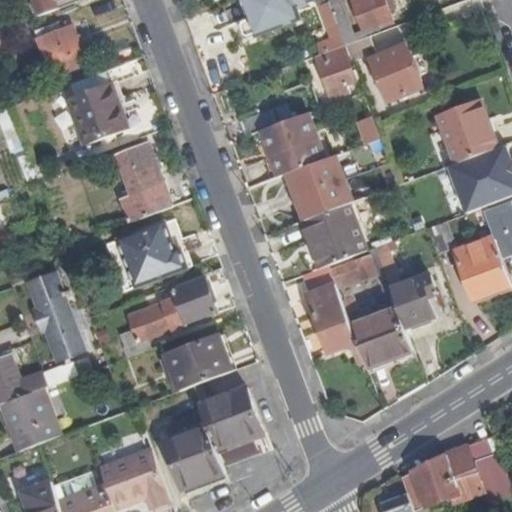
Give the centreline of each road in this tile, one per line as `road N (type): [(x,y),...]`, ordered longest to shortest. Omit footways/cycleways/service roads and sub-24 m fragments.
road 1 (residential): [(333,484),(149,0)]
road 2 (secondary): [(333,484),(511,370)]
